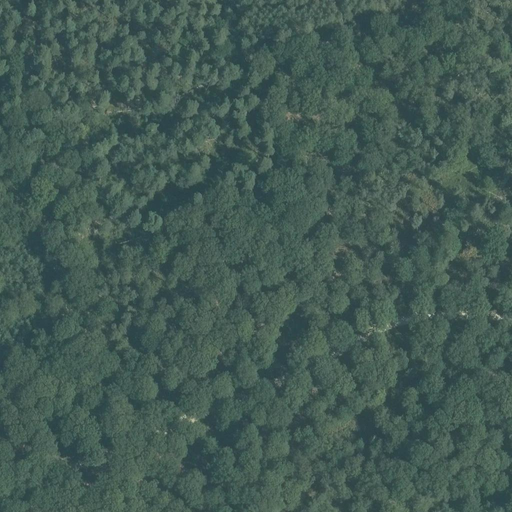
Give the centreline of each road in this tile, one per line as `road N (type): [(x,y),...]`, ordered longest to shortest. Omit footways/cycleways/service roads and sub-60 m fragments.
road 1 (track): [(511,321),(447,317),(382,328),(275,384),(0,498)]
road 2 (track): [(0,139),(147,102),(454,0)]
